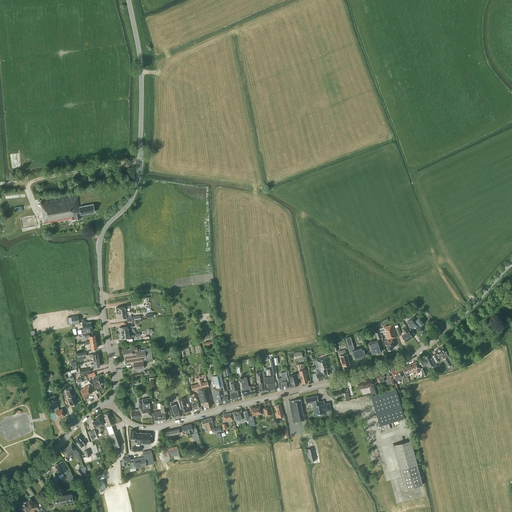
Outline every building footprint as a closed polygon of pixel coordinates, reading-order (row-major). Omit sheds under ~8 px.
[(81,215),(95,212),(93,205),(80,207),(77,196),(40,203),(44,224),(72,219),(72,220),(82,218),(81,215)] [(71,316),(72,324),(80,323),(78,315),(71,316)] [(410,319),(407,321),(413,328),(415,326),(420,331),(425,327),(422,324),(423,323),(418,317),(412,322),(410,319)] [(86,322),(82,322),(83,329),(81,330),(81,332),(87,331),(91,331),(91,328),(92,328),(91,322),(86,323),(86,322)] [(388,349),(389,349),(389,350),(391,349),(391,348),(392,348),(394,347),(393,342),(394,341),(393,338),(396,337),(392,324),(383,327),(386,339),(384,340),(385,344),(386,344),(388,349)] [(413,337),(405,326),(402,329),(405,333),(401,336),(405,341),(410,338),(410,339),(413,337)] [(354,349),(350,338),(345,339),(349,353),(351,352),(353,359),(358,358),(361,357),(361,356),(366,355),(363,346),(354,349)] [(378,339),(368,342),(371,353),(376,352),(377,353),(380,352),(381,351),(378,339)] [(442,346),(434,351),(439,358),(442,356),(444,358),(443,358),(448,366),(449,366),(452,364),(451,363),(453,362),(449,356),(448,356),(442,346)] [(127,363),(133,362),(134,370),(144,368),(143,360),(152,359),(151,347),(144,348),(145,349),(138,350),(137,347),(122,349),(124,356),(125,356),(127,363)] [(293,353),(295,359),(303,358),(301,351),(293,353)] [(348,364),(348,363),(349,363),(346,353),(345,351),(340,352),(341,354),(339,355),(342,365),(346,364),(346,365),(348,364)] [(86,355),(86,352),(76,353),(78,360),(84,359),(83,356),(86,355)] [(420,360),(422,365),(427,362),(429,367),(432,366),(433,368),(437,366),(432,358),(431,358),(429,354),(424,357),(424,358),(420,360)] [(315,372),(315,373),(317,379),(328,375),(326,369),(330,367),(327,356),(314,360),(317,369),(318,368),(318,369),(316,370),(316,372),(315,372)] [(273,358),(270,359),(272,368),(267,369),(268,374),(276,373),(273,358)] [(100,366),(99,359),(93,360),(93,363),(91,364),(91,367),(100,366)] [(420,371),(419,368),(416,362),(402,367),(406,376),(410,374),(410,373),(416,371),(416,373),(420,371)] [(303,363),(297,364),(302,383),(308,381),(303,363)] [(402,376),(402,375),(400,368),(391,371),(393,375),(390,376),(392,384),(396,383),(395,381),(397,380),(398,378),(398,377),(402,376)] [(293,375),(289,376),(291,386),(298,384),(296,373),(295,370),(292,371),(293,375)] [(258,385),(260,392),(267,391),(265,384),(266,384),(264,371),(256,372),(257,381),(257,383),(259,382),(259,385),(258,385)] [(389,376),(388,371),(376,374),(378,381),(386,379),(387,384),(391,383),(390,376),(389,376)] [(92,380),(95,388),(99,386),(100,388),(104,386),(100,378),(99,374),(95,376),(96,378),(92,380)] [(219,403),(229,400),(227,394),(227,392),(226,390),(224,390),(224,389),(221,374),(213,376),(215,387),(212,388),(215,399),(218,399),(219,403)] [(243,390),(244,396),(256,393),(254,385),(249,387),(246,376),(240,378),(243,390)] [(265,377),(266,383),(268,391),(277,389),(275,381),(274,381),(273,376),(265,377)] [(277,378),(280,388),(289,386),(287,376),(277,378)] [(373,385),(370,376),(363,379),(357,381),(359,387),(362,386),(363,388),(373,385)] [(198,389),(201,404),(205,403),(206,407),(212,406),(209,396),(211,395),(207,381),(202,382),(202,379),(198,381),(198,383),(191,385),(192,390),(198,389)] [(229,391),(229,392),(231,399),(239,398),(237,390),(238,390),(236,382),(230,383),(232,391),(229,391)] [(69,397),(68,397),(71,405),(74,403),(75,404),(77,403),(77,402),(78,402),(71,385),(65,388),(69,397)] [(84,388),(80,389),(83,397),(92,393),(89,385),(84,387),(84,388)] [(379,392),(376,385),(369,387),(371,394),(379,392)] [(340,401),(347,399),(344,387),(332,390),(333,397),(339,396),(340,401)] [(396,388),(371,396),(380,425),(405,418),(401,404),(403,403),(400,394),(398,395),(396,388)] [(331,410),(331,409),(329,401),(323,403),(323,401),(318,402),(317,395),(305,398),(306,404),(311,403),(312,404),(314,412),(313,413),(313,416),(315,416),(326,414),(325,411),(331,410)] [(56,398),(50,400),(47,401),(50,413),(50,414),(53,420),(58,418),(65,415),(63,411),(62,408),(59,409),(58,408),(56,398)] [(139,406),(139,409),(130,410),(131,418),(142,417),(142,418),(152,417),(151,409),(152,409),(151,398),(142,399),(143,400),(139,400),(139,406)] [(181,399),(178,400),(182,414),(190,411),(188,403),(183,405),(181,399)] [(293,422),(304,420),(300,399),(289,401),(293,422)] [(166,420),(165,412),(168,411),(167,402),(160,403),(157,403),(158,408),(160,408),(161,411),(153,412),(155,422),(166,420)] [(179,407),(178,402),(169,405),(170,409),(172,419),(182,416),(179,407)] [(275,405),(277,413),(275,413),(276,418),(283,416),(280,404),(275,405)] [(251,408),(252,415),(253,415),(254,415),(258,414),(258,415),(262,414),(262,413),(264,413),(265,417),(272,415),(271,411),(269,411),(268,407),(261,409),(260,405),(251,408)] [(242,412),(242,410),(233,412),(235,420),(238,419),(239,423),(244,421),(249,419),(248,416),(247,410),(242,412)] [(109,412),(104,414),(105,417),(104,418),(107,426),(107,427),(110,434),(109,434),(116,453),(120,451),(118,446),(122,445),(117,432),(115,432),(113,425),(115,424),(113,417),(111,418),(109,412)] [(224,422),(232,420),(231,413),(223,414),(224,422)] [(105,424),(104,424),(101,416),(96,417),(97,419),(92,421),(95,428),(101,425),(103,431),(104,431),(105,435),(109,434),(105,424)] [(213,423),(213,422),(211,417),(202,420),(203,425),(204,425),(206,431),(214,429),(212,423),(213,423)] [(195,424),(192,425),(191,424),(181,426),(183,433),(193,431),(193,433),(192,433),(194,440),(199,439),(195,424)] [(177,434),(180,433),(179,428),(165,431),(167,439),(177,437),(177,434)] [(89,432),(91,439),(97,437),(94,430),(89,432)] [(150,442),(152,442),(153,435),(150,434),(150,433),(140,432),(140,433),(135,433),(135,431),(130,430),(130,438),(135,438),(134,442),(138,442),(138,443),(141,443),(141,442),(143,442),(142,444),(150,444),(150,442)] [(83,439),(82,440),(79,435),(74,438),(77,442),(76,443),(80,448),(87,443),(83,439)] [(411,440),(393,445),(405,489),(423,484),(411,440)] [(73,456),(74,455),(79,461),(82,460),(79,451),(78,451),(75,448),(71,443),(63,451),(67,455),(69,457),(71,455),(73,456)] [(177,446),(166,448),(168,457),(179,454),(177,446)] [(314,447),(306,449),(309,461),(316,459),(314,447)] [(82,458),(84,463),(92,461),(89,450),(84,451),(86,456),(82,458)] [(144,456),(139,457),(140,466),(152,464),(151,458),(153,458),(151,450),(143,451),(144,456)] [(140,466),(139,457),(133,459),(133,461),(131,462),(132,468),(140,466)] [(59,474),(67,471),(62,461),(55,464),(59,474)] [(84,465),(77,470),(82,478),(88,477),(84,465)] [(74,480),(70,471),(65,473),(70,482),(74,480)] [(73,501),(72,498),(71,493),(53,496),(54,504),(73,501)] [(33,501),(30,498),(26,501),(24,501),(23,503),(23,504),(23,505),(21,507),(24,509),(25,508),(28,511),(30,511),(32,511),(33,511),(46,511),(42,505),(38,507),(37,506),(38,505),(34,500),(33,501)]
